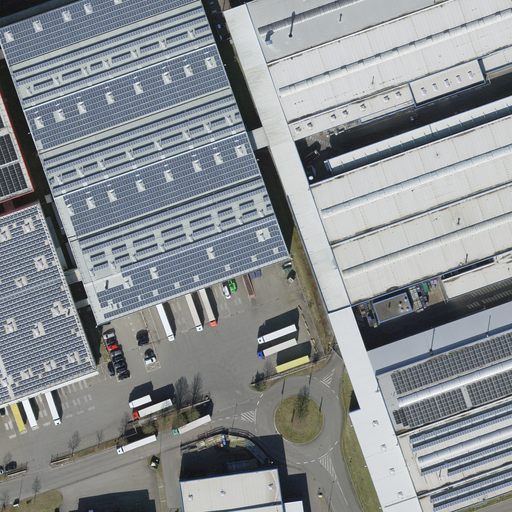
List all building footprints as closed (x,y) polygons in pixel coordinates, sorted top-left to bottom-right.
[(202,0),(53,0),(0,19),(0,39),(54,198),(96,320),(290,255),(202,0)] [(511,0),(253,0),(223,11),(361,405),(351,409),(386,511),(447,511),(511,489),(511,0)] [(0,200),(35,188),(0,84),(0,200)] [(41,201),(0,215),(0,399),(97,364),(41,201)] [(278,465),(179,479),(183,511),(305,511),(303,498),(283,500),(278,465)]
